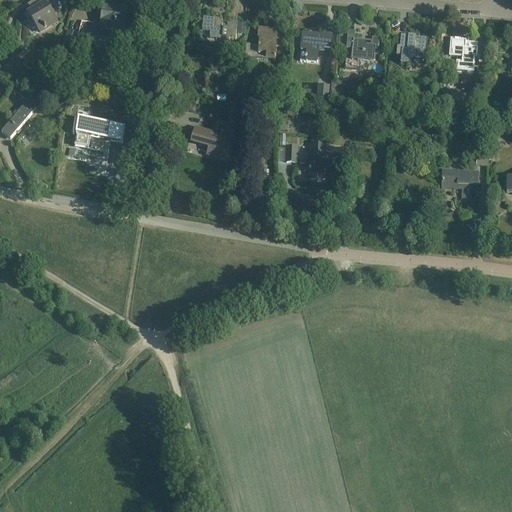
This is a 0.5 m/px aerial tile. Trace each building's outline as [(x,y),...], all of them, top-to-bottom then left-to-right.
[(48,3),(46,0),(38,0),(28,6),(32,12),(28,14),(40,33),(45,30),(45,31),(47,30),(46,29),(57,23),(46,5),(48,3)] [(101,33),(123,36),(127,11),(104,8),(101,33)] [(237,24),(230,24),(230,26),(228,26),(229,24),(225,23),(225,26),(222,25),(222,23),(222,20),(204,19),(203,18),(202,31),(211,32),(210,39),(219,39),(222,43),(222,48),(229,48),(229,40),(236,41),(236,34),(237,24)] [(276,60),(277,40),(277,30),(258,29),(258,39),(259,40),(258,53),(252,53),(253,44),(246,44),(245,58),(276,60)] [(69,54),(70,47),(75,49),(79,35),(68,32),(64,46),(65,46),(64,52),(69,54)] [(379,48),(379,39),(372,39),(371,47),(366,47),(366,44),(359,43),(358,41),(354,41),(355,32),(348,32),(345,70),(359,71),(360,63),(374,64),(375,48),(379,48)] [(331,49),(331,47),(332,37),(303,34),(300,62),(317,64),(319,50),(324,51),(324,49),(331,49)] [(425,52),(425,49),(426,39),(416,38),(416,37),(401,36),(400,48),(397,47),(396,57),(402,58),(401,67),(409,67),(425,68),(426,52),(425,52)] [(477,60),(477,58),(478,48),(466,47),(466,41),(452,40),(451,50),(450,58),(457,58),(456,72),(473,74),(474,60),(477,60)] [(142,62),(145,51),(139,48),(135,59),(142,62)] [(232,65),(241,66),(242,58),(233,57),(232,65)] [(11,142),(25,124),(39,106),(30,99),(33,96),(17,84),(12,90),(27,102),(2,135),(11,142)] [(328,101),(330,87),(317,86),(316,100),(328,101)] [(333,90),(333,99),(343,100),(343,90),(333,90)] [(74,122),(72,135),(77,136),(75,147),(101,151),(108,152),(109,152),(110,141),(123,143),(125,128),(109,125),(86,122),(79,121),(79,122),(74,122)] [(215,135),(206,132),(196,130),(192,142),(210,147),(207,156),(225,161),(234,129),(226,127),(224,135),(221,135),(220,137),(215,135)] [(261,138),(260,150),(269,151),(270,139),(261,138)] [(342,167),(342,157),(343,151),(326,151),(326,147),(311,146),(310,181),(325,181),(325,166),(342,167)] [(296,164),(296,149),(286,149),(286,164),(296,164)] [(477,152),(476,168),(488,168),(488,153),(477,152)] [(236,168),(244,175),(256,163),(247,155),(236,168)] [(477,187),(477,177),(477,173),(443,172),(442,190),(463,191),(462,203),(470,203),(471,187),(477,187)] [(80,207),(80,209),(114,214),(116,201),(57,192),(55,203),(64,205),(80,207)]
